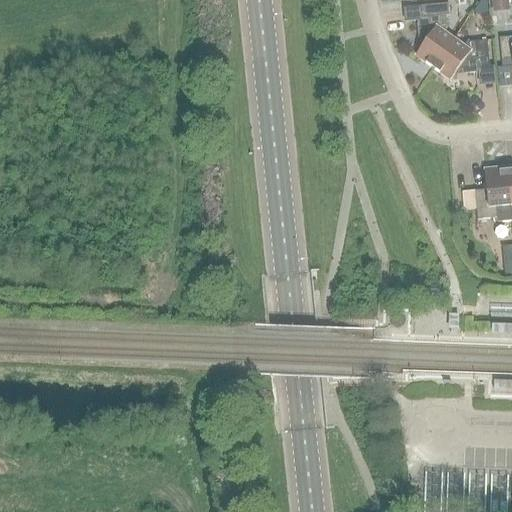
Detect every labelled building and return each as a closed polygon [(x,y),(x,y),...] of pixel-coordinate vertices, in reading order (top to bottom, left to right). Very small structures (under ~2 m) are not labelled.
[(482,0),(474,13),(479,16),(488,16),(486,0),(482,0)] [(507,0),(491,0),(492,10),(508,9),(507,0)] [(432,70),(454,39),(444,33),(447,29),(445,17),(449,17),(448,5),(420,8),(421,20),(416,25),(418,41),(424,46),(415,58),(432,70)] [(511,38),(499,40),(502,69),(511,67),(511,38)] [(464,47),(454,39),(432,70),(450,83),(459,70),(466,75),(479,74),(478,71),(490,70),(487,42),(466,44),(464,47)] [(511,222),(511,221),(507,169),(495,170),(484,172),(486,191),(474,192),(477,222),(497,220),(502,224),(511,222)] [(511,263),(503,264),(504,276),(511,275),(511,263)]
